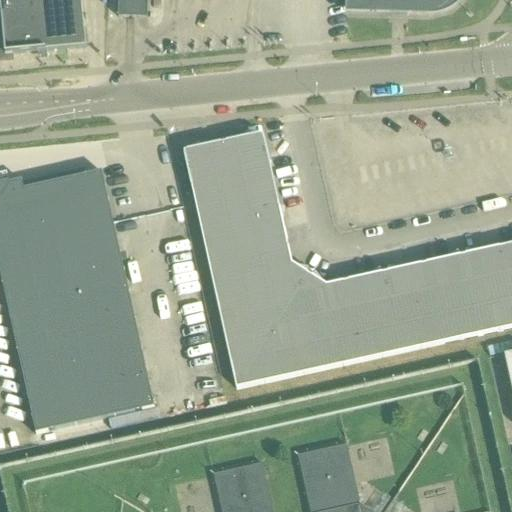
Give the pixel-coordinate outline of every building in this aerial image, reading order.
[(0,0),(0,5),(0,8),(0,48),(4,48),(5,56),(13,55),(13,56),(18,55),(31,54),(86,48),(81,0),(0,0)] [(118,0),(118,18),(132,19),(147,19),(147,0),(118,0)] [(347,0),(347,11),(428,13),(449,8),(457,0),(347,0)] [(279,208),(263,136),(223,145),(239,217),(279,208)] [(200,226),(239,217),(223,145),(184,154),(200,226)] [(42,187),(23,191),(21,182),(0,186),(0,275),(36,436),(154,409),(102,174),(82,178),(81,175),(42,183),(42,187)] [(288,247),(279,208),(239,217),(200,226),(208,265),(288,247)] [(511,246),(501,249),(510,289),(511,288),(511,246)] [(292,266),(288,247),(208,265),(236,391),(309,277),(292,266)] [(501,249),(462,258),(480,337),(511,329),(511,296),(510,289),(501,249)] [(462,258),(423,266),(441,346),(480,337),(462,258)] [(423,266),(384,275),(402,354),(441,346),(423,266)] [(384,275),(345,284),(363,363),(402,354),(384,275)] [(326,288),(309,277),(236,391),(363,363),(345,284),(326,288)] [(370,511),(361,506),(347,446),(298,458),(310,511),(273,511),(263,465),(215,476),(222,511),(370,511)]
